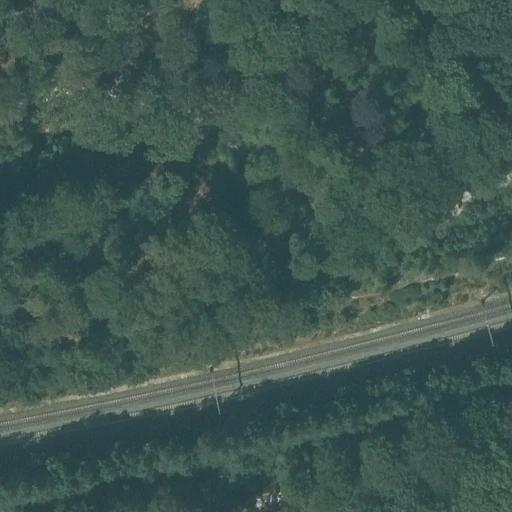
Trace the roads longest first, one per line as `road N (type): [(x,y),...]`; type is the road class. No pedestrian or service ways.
road 1 (track): [(0,507),(511,390)]
road 2 (track): [(511,435),(229,511)]
